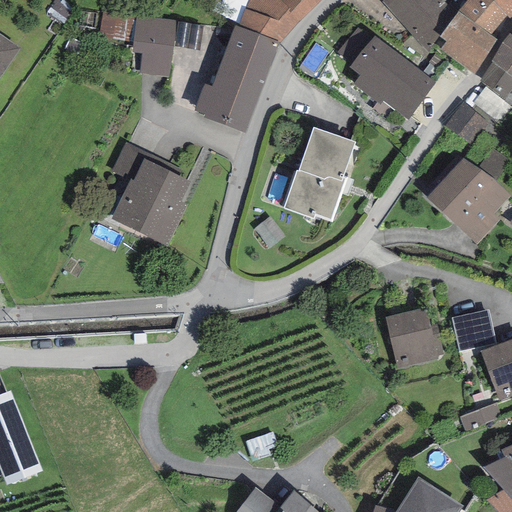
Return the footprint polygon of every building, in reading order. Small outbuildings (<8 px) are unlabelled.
[(248,0),(238,27),(279,43),(320,0),(248,0)] [(439,0),(382,0),(427,51),(439,37),(454,17),(439,0)] [(490,0),(467,0),(458,12),(490,35),(507,17),(490,0)] [(511,17),(511,0),(490,0),(507,17),(510,20),(511,17)] [(173,47),(194,50),(198,25),(97,11),(93,36),(135,42),(130,75),(168,81),(173,47)] [(454,17),(439,37),(446,42),(440,50),(473,75),(497,39),(490,35),(458,12),(454,17)] [(238,27),(234,26),(211,88),(204,85),(194,112),(204,116),(203,118),(244,133),(279,43),(238,27)] [(351,64),(371,39),(357,28),(337,53),(351,64)] [(511,31),(491,62),(479,82),(511,106),(511,103),(511,31)] [(0,77),(20,49),(0,35),(0,77)] [(435,83),(373,36),(371,39),(351,64),(349,68),(359,75),(353,84),(379,104),(382,101),(407,120),(435,83)] [(465,102),(445,125),(469,146),(489,123),(465,102)] [(355,143),(313,128),(297,171),(296,171),(282,209),(313,220),(314,217),(330,222),(346,179),(342,178),(355,143)] [(143,159),(177,177),(180,170),(125,142),(111,171),(129,180),(130,179),(133,180),(143,159)] [(490,148),(478,167),(496,179),(508,160),(490,148)] [(509,197),(463,157),(426,199),(478,245),(500,220),(493,215),(509,197)] [(177,177),(143,159),(133,180),(130,179),(129,180),(110,220),(166,247),(186,206),(180,203),(190,183),(177,177)] [(285,237),(269,217),(253,229),(269,250),(285,237)] [(426,307),(385,316),(396,369),(439,360),(438,356),(442,355),(436,324),(430,325),(426,307)] [(488,310),(451,318),(458,352),(496,344),(488,310)] [(511,339),(480,352),(499,401),(511,396),(511,339)] [(10,390),(0,394),(0,472),(5,486),(42,471),(10,390)] [(495,403),(459,418),(465,432),(501,417),(495,403)] [(511,445),(501,450),(503,458),(482,467),(503,491),(511,501),(511,445)] [(458,511),(462,506),(417,477),(396,511),(395,511),(458,511)] [(275,511),(280,507),(255,487),(235,511),(275,511)] [(318,511),(293,489),(280,507),(275,511),(318,511)] [(496,511),(511,511),(511,501),(503,491),(485,501),(496,511)]
